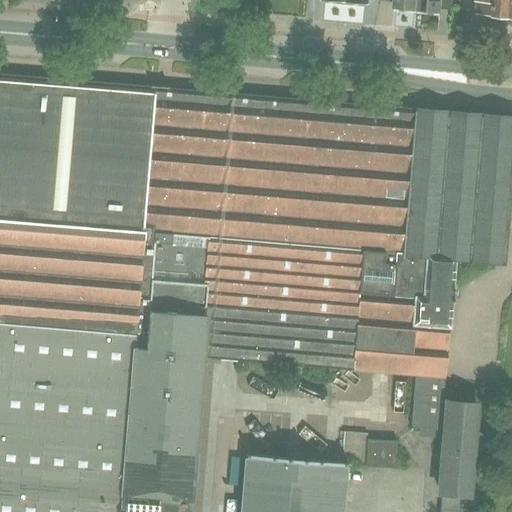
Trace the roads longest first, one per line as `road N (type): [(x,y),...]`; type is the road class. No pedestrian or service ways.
road 1 (tertiary): [(309,60),(511,95)]
road 2 (tertiary): [(511,73),(309,60)]
road 3 (tertiary): [(172,49),(0,34)]
road 4 (tertiary): [(309,60),(172,49)]
